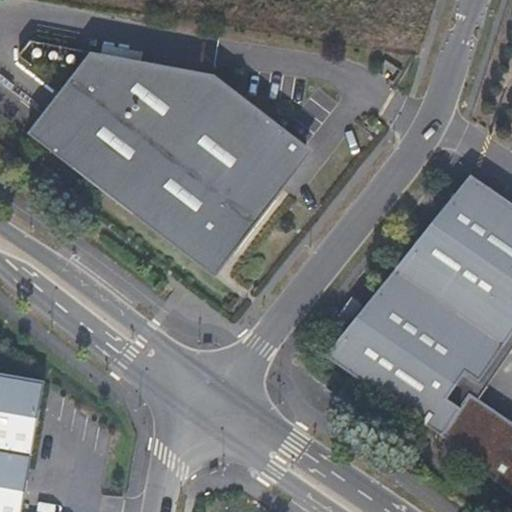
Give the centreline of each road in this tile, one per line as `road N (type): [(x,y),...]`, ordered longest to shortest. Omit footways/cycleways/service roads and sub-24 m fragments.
road 1 (residential): [(225,392),(441,107),(475,0)]
road 2 (tertiary): [(225,392),(0,233)]
road 3 (tertiary): [(0,249),(199,416)]
road 4 (tertiary): [(393,511),(225,392)]
road 5 (tertiary): [(199,416),(329,511)]
